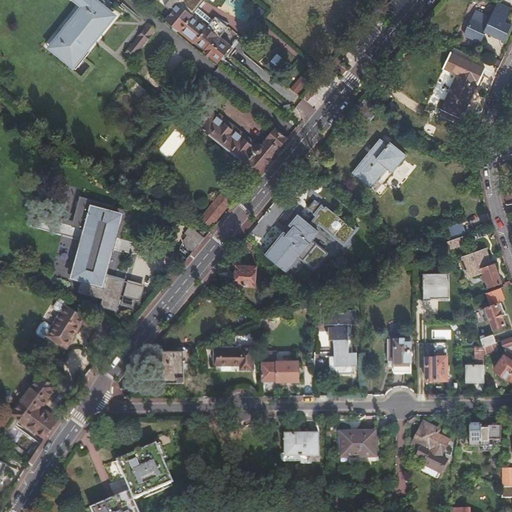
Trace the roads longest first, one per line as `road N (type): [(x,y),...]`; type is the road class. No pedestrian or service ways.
road 1 (residential): [(83,404),(421,0)]
road 2 (residential): [(511,401),(83,404)]
road 3 (residential): [(511,244),(489,163),(491,124),(511,62)]
road 4 (residential): [(18,511),(83,404)]
